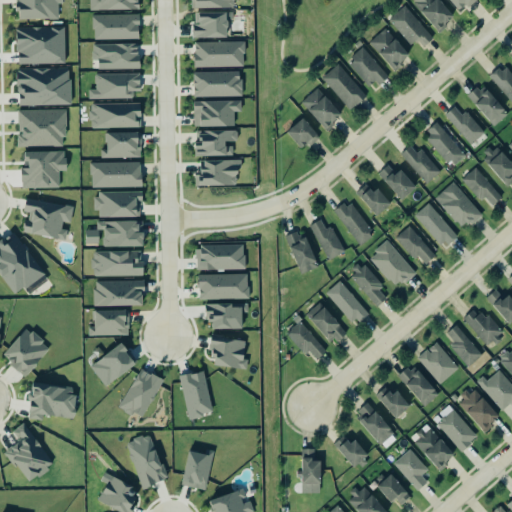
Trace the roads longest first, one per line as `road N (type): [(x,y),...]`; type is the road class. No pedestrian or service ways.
road 1 (residential): [(169,221),(253,213),(317,183),(511,14)]
road 2 (residential): [(164,0),(167,336)]
road 3 (residential): [(312,410),(511,230)]
